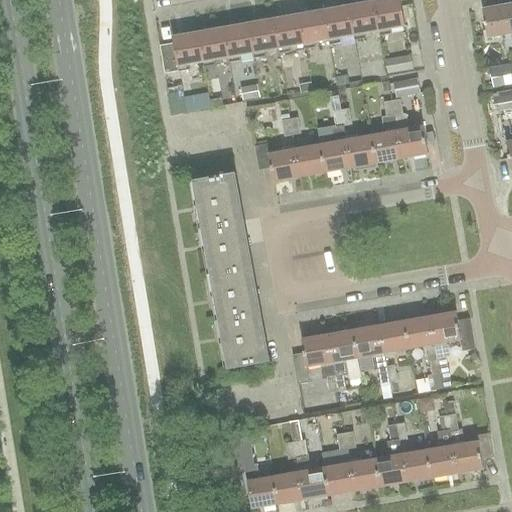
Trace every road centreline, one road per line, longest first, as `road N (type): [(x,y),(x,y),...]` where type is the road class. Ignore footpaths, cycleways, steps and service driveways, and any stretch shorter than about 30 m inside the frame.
road 1 (primary): [(141,511),(58,0)]
road 2 (primary): [(10,0),(93,511)]
road 3 (residential): [(481,181),(283,211),(297,297),(473,270),(506,249)]
road 4 (residential): [(481,181),(444,0)]
